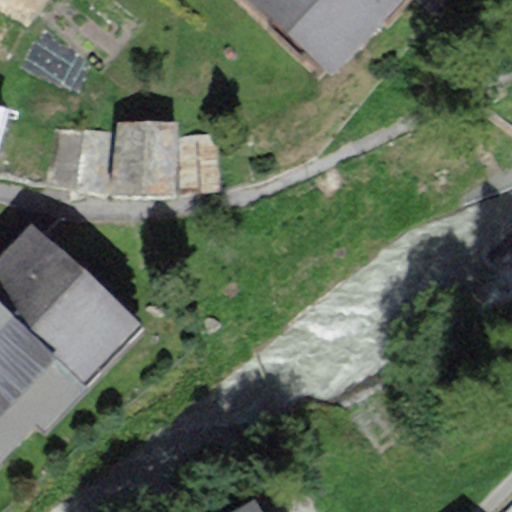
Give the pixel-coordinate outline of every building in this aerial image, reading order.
[(422,2),(419,0),(222,0),(326,101),(422,2)] [(162,143),(98,141),(96,216),(160,217),(162,143)] [(89,152),(9,150),(5,213),(88,214),(89,152)] [(0,476),(128,347),(18,245),(0,262),(0,476)] [(261,511),(253,497),(225,511),(261,511)]
